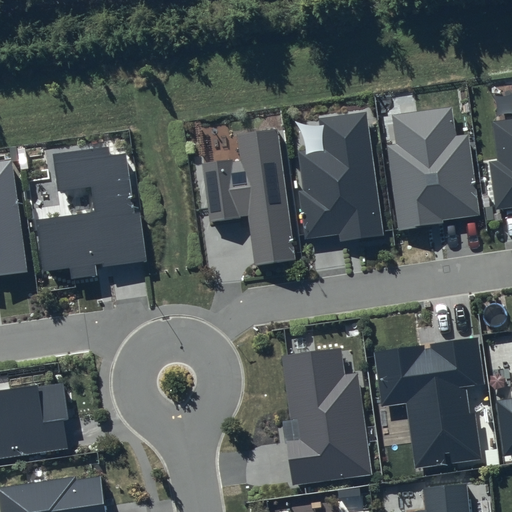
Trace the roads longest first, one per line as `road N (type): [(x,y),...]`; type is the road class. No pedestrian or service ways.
road 1 (residential): [(177,383),(233,325),(282,304),(511,269)]
road 2 (residential): [(177,383),(135,353),(96,339),(0,346)]
road 3 (residential): [(198,511),(177,383)]
